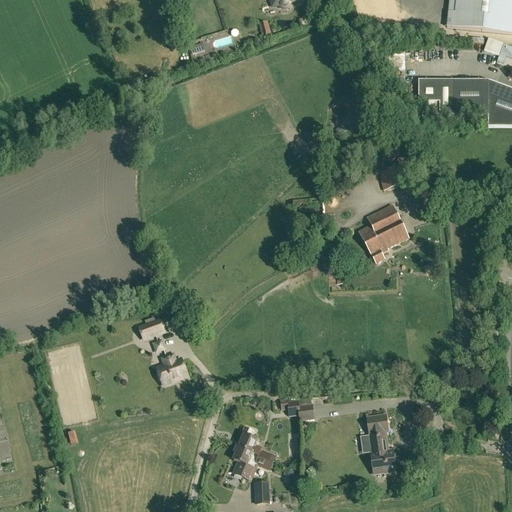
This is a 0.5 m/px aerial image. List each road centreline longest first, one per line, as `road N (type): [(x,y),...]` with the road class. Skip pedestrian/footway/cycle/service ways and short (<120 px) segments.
road 1 (residential): [(501,277),(505,221),(466,198),(449,176)]
road 2 (residential): [(231,400),(217,411),(191,511)]
